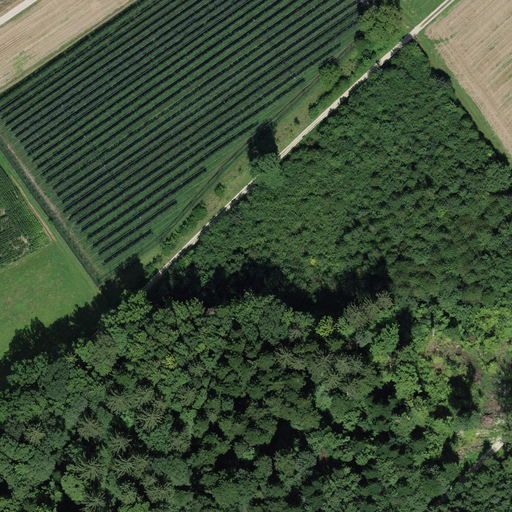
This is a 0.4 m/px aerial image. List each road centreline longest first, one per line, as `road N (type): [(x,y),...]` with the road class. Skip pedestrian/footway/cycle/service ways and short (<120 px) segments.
road 1 (track): [(511,180),(408,37),(0,411)]
road 2 (track): [(503,439),(387,434),(239,447),(0,445)]
road 3 (track): [(511,310),(390,305),(200,322)]
road 4 (track): [(0,163),(92,291)]
